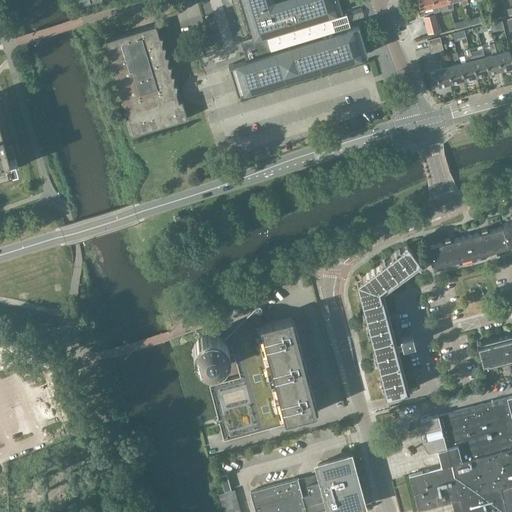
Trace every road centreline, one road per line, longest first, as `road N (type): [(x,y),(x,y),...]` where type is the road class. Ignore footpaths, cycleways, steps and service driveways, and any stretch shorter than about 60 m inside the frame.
road 1 (secondary): [(0,255),(422,123)]
road 2 (unclassified): [(387,511),(328,277),(339,257),(446,209)]
road 3 (unclassified): [(422,123),(376,0)]
